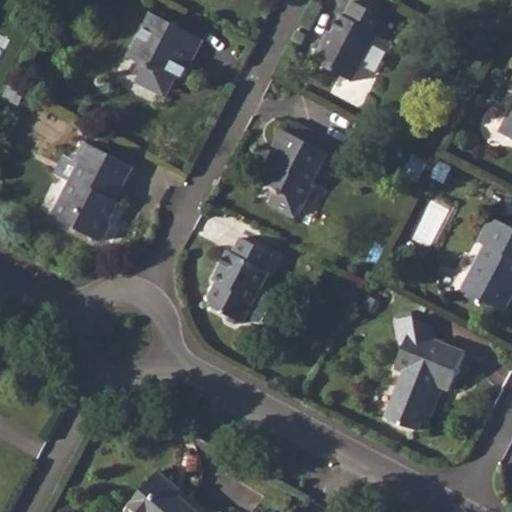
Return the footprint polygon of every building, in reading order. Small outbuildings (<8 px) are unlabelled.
[(382,38),(391,21),(353,1),(345,16),(342,15),(333,33),(329,31),(313,61),(353,82),(377,35),(382,38)] [(183,78),(203,40),(153,13),(129,58),(144,66),(136,81),(166,96),(173,81),(183,78)] [(511,82),(511,84),(511,107),(499,132),(511,138),(511,82)] [(25,94),(10,85),(3,98),(19,106),(25,94)] [(347,148),(296,122),(290,133),(282,129),(273,146),(277,148),(281,150),(271,168),(264,182),(278,190),(270,204),(295,218),(303,203),(307,202),(313,189),(312,185),(321,167),(334,174),(347,148)] [(117,201),(135,167),(85,142),(76,161),(65,155),(55,175),(70,182),(52,217),(100,242),(106,239),(113,226),(111,220),(121,203),(117,201)] [(267,165),(271,168),(281,150),(277,148),(267,165)] [(428,163),(414,155),(403,175),(418,183),(428,163)] [(449,168),(439,163),(433,177),(443,182),(449,168)] [(511,227),(492,217),(478,242),(485,245),(462,289),(464,296),(481,305),(487,302),(505,312),(511,299),(511,227)] [(273,254),(243,239),(235,254),(230,251),(219,271),(223,273),(209,300),(212,307),(227,315),(228,320),(236,325),(242,322),(243,323),(244,322),(262,323),(275,297),(261,289),(270,272),(265,270),(273,254)] [(361,293),(346,286),(339,302),(353,309),(361,293)] [(419,432),(422,424),(428,426),(443,387),(451,390),(466,353),(435,342),(433,327),(415,318),(397,320),(402,344),(405,346),(396,368),(406,372),(387,418),(419,432)] [(206,511),(160,471),(126,510),(125,511),(206,511)]
